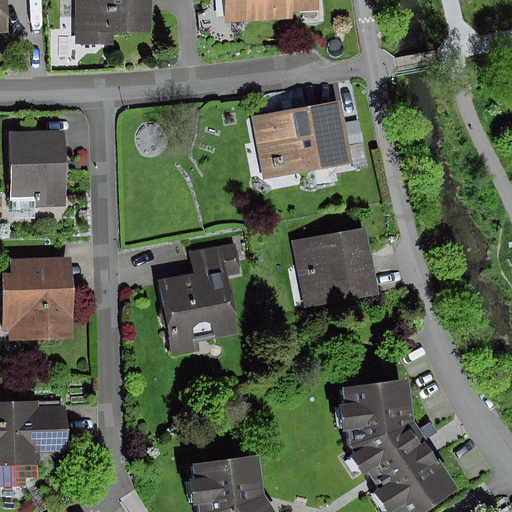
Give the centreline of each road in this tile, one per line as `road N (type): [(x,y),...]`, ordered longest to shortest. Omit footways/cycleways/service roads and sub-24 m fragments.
road 1 (residential): [(377,70),(437,326),(466,389),(511,457)]
road 2 (residential): [(99,91),(112,486)]
road 3 (residential): [(99,91),(377,70)]
